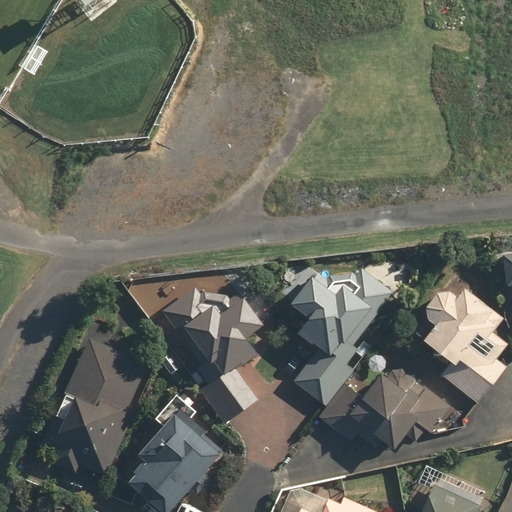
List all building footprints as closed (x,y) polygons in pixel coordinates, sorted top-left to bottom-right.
[(511,249),(501,250),(504,300),(511,299),(511,249)] [(320,274),(293,303),(311,320),(298,334),(318,352),(295,378),(322,403),(377,343),(363,331),(395,296),(353,257),(330,282),(320,274)] [(162,313),(197,356),(181,369),(226,424),(261,396),(238,368),(259,351),(248,338),(264,324),(223,274),(203,291),(189,275),(161,297),(169,307),(162,313)] [(503,317),(466,288),(459,296),(445,286),(424,312),(437,323),(424,339),(450,360),(440,373),(478,403),(511,360),(511,359),(503,352),(511,341),(511,340),(495,327),(503,317)] [(94,331),(42,444),(50,447),(46,457),(77,471),(80,465),(105,476),(134,412),(127,409),(150,357),(94,331)] [(403,349),(364,398),(344,382),(315,419),(349,446),(359,434),(377,449),(383,442),(393,450),(416,421),(432,434),(454,406),(428,385),(436,376),(403,349)] [(162,511),(169,511),(223,450),(188,420),(197,410),(177,393),(155,418),(164,426),(152,439),(161,447),(129,484),(162,511)] [(428,488),(418,511),(475,511),(484,488),(426,466),(419,484),(428,488)] [(294,484),(281,511),(371,511),(342,498),(338,505),(294,484)]
